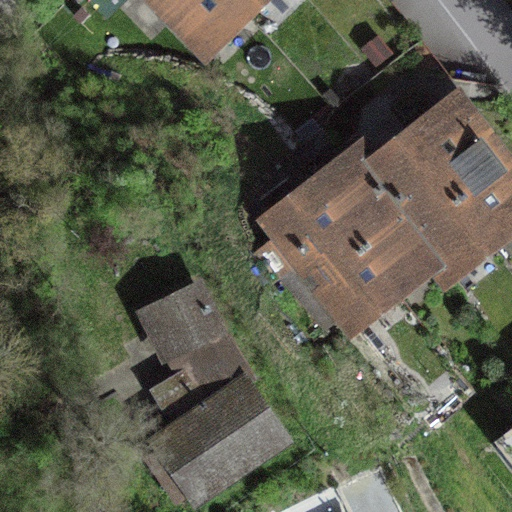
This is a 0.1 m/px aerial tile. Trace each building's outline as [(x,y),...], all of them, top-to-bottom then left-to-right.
[(162,0),(206,45),(251,0),(162,0)] [(511,176),(456,107),(437,122),(398,154),(372,175),(433,251),(447,269),(511,216),(511,176)] [(297,206),(274,224),(349,318),(433,251),(372,175),(358,158),(338,173),(297,206)] [(192,284),(143,315),(168,355),(175,351),(195,383),(160,405),(175,430),(154,442),(159,451),(147,458),(175,502),(189,493),(194,501),(290,442),(192,284)] [(511,426),(503,434),(511,444),(511,426)]
